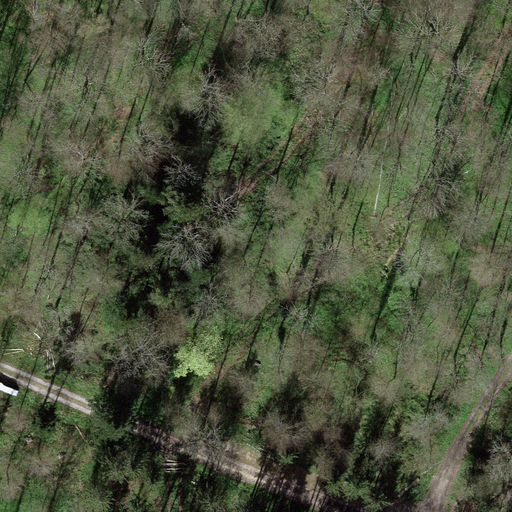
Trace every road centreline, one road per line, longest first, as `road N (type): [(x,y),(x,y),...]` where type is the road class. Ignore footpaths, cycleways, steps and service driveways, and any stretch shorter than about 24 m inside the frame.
road 1 (track): [(0,369),(339,511)]
road 2 (track): [(511,358),(468,418),(441,511)]
